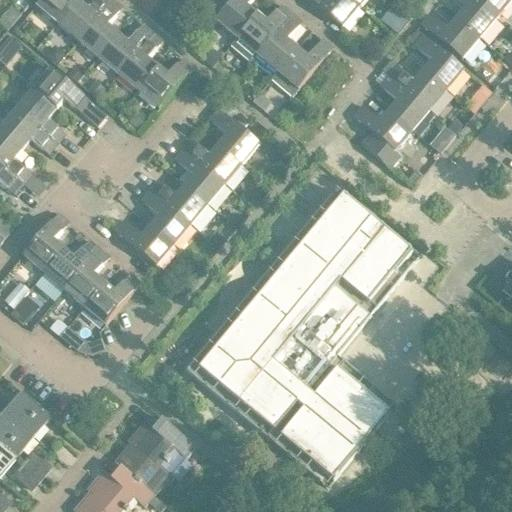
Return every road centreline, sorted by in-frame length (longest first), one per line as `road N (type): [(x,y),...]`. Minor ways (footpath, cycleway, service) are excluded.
road 1 (residential): [(0,326),(84,394),(151,318)]
road 2 (residential): [(286,0),(375,77),(319,147)]
road 3 (residential): [(53,200),(149,154),(197,102)]
road 4 (residential): [(511,116),(450,188),(504,234),(511,226)]
road 5 (residential): [(152,281),(53,200)]
